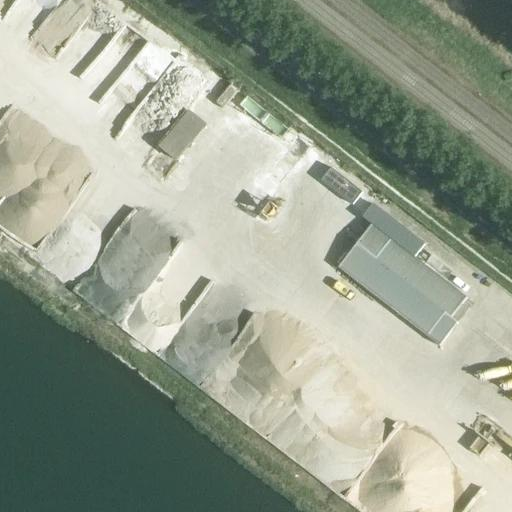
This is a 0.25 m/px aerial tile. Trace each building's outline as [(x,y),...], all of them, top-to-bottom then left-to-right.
[(263,117),(270,110),(254,94),(247,101),(263,117)] [(182,159),(212,122),(193,106),(163,143),(182,159)] [(372,225),(357,244),(337,269),(439,349),(458,325),(452,319),(467,299),(372,225)] [(174,340),(168,356),(189,363),(185,377),(210,385),(220,355),(174,340)] [(305,417),(295,410),(273,443),(349,494),(386,440),(319,395),(305,417)]
